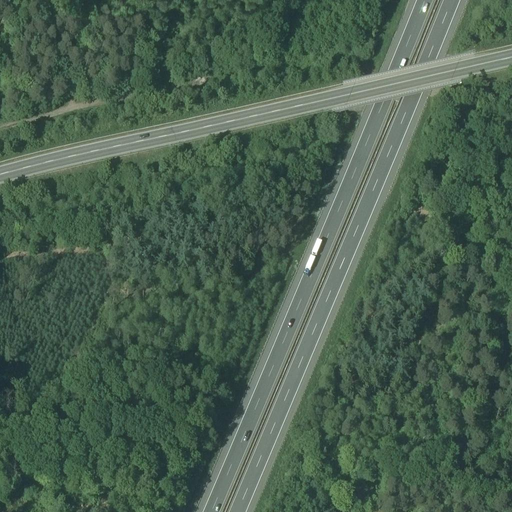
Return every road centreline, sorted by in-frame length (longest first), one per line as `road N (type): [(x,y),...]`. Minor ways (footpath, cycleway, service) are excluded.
road 1 (motorway): [(240,511),(459,0)]
road 2 (motorway): [(420,0),(204,511)]
road 3 (secondary): [(0,178),(511,63)]
